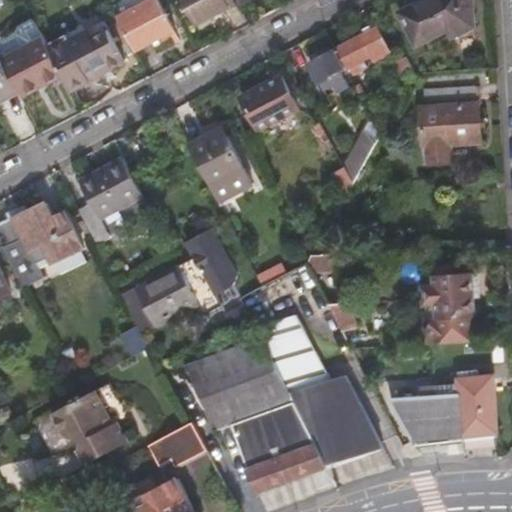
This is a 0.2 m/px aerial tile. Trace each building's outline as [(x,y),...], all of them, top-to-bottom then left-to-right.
[(159,0),(150,0),(118,16),(136,51),(176,30),(159,0)] [(185,0),(199,26),(238,5),(235,0),(185,0)] [(422,0),(399,12),(416,47),(450,32),(452,35),(476,24),(473,0),(422,0)] [(65,79),(72,91),(125,62),(104,20),(68,39),(66,35),(47,44),(62,73),(65,79)] [(378,25),(336,47),(347,68),(350,67),(353,70),(365,63),(363,57),(371,52),(375,58),(391,50),(378,25)] [(27,45),(44,37),(41,30),(25,38),(27,45)] [(16,88),(20,94),(46,81),(62,73),(47,44),(44,37),(27,45),(1,59),(16,88)] [(347,68),(336,47),(308,61),(321,85),(334,80),(337,87),(348,81),(347,78),(350,76),(347,68)] [(417,70),(409,56),(398,62),(404,76),(417,70)] [(0,95),(16,88),(1,59),(0,57),(0,95)] [(49,87),(65,79),(62,73),(46,81),(49,87)] [(240,99),(257,130),(296,110),(280,78),(240,99)] [(475,86),(421,90),(421,107),(418,108),(420,145),(425,145),(426,163),(447,162),(447,143),(477,141),(475,86)] [(225,130),(190,147),(212,187),(245,170),(225,130)] [(355,183),(378,145),(368,132),(346,168),(355,183)] [(352,187),(328,141),(321,144),(347,197),(352,187)] [(91,205),(78,212),(92,238),(105,231),(100,220),(142,197),(122,159),(79,182),(91,205)] [(0,237),(3,242),(0,244),(21,286),(42,274),(35,259),(47,252),(51,259),(79,243),(61,208),(49,214),(41,199),(27,206),(9,215),(0,219),(0,237)] [(7,210),(9,215),(27,206),(25,202),(7,210)] [(338,258),(338,256),(338,252),(328,252),(339,231),(331,226),(313,259),(325,259),(338,258)] [(200,264),(184,272),(202,305),(209,319),(226,310),(219,297),(237,288),(240,278),(215,231),(190,245),(200,264)] [(313,259),(309,264),(314,275),(326,274),(325,259),(313,259)] [(182,268),(124,300),(141,331),(143,338),(202,305),(184,272),(182,268)] [(0,296),(10,292),(0,273),(0,296)] [(429,347),(475,345),(474,297),(483,296),(481,275),(438,277),(439,286),(427,286),(429,347)] [(353,306),(332,308),(347,336),(358,329),(353,306)] [(299,320),(259,333),(262,341),(329,464),(383,441),(351,382),(335,387),(299,320)] [(137,355),(150,349),(143,338),(141,331),(128,337),(137,355)] [(329,464),(262,341),(189,375),(220,437),(228,434),(257,494),(329,464)] [(393,398),(416,441),(464,440),(465,435),(498,432),(493,376),(479,375),(479,370),(465,370),(465,376),(461,376),(462,392),(393,398)] [(78,453),(85,467),(128,446),(118,426),(113,427),(95,395),(54,418),(65,440),(82,444),(78,453)] [(198,440),(192,429),(179,434),(186,448),(198,440)] [(193,511),(178,484),(131,510),(132,511),(193,511)]
